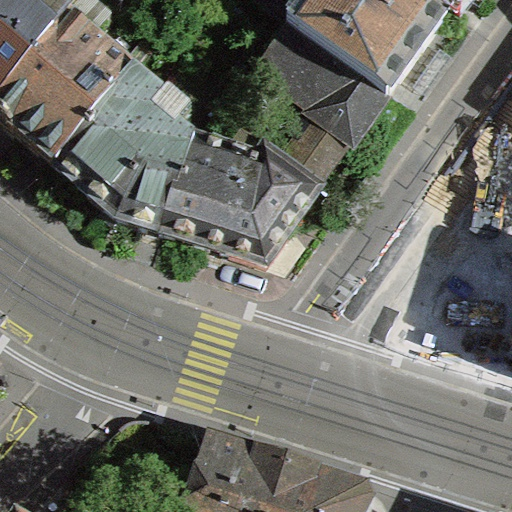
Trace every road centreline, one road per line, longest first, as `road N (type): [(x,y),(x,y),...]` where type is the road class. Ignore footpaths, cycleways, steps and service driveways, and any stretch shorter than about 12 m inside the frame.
road 1 (residential): [(309,393),(327,337),(511,74)]
road 2 (unclassified): [(118,327),(309,393)]
road 3 (residential): [(118,327),(91,389),(0,482)]
road 4 (unclassified): [(309,393),(493,451)]
road 5 (unclassified): [(0,257),(118,327)]
